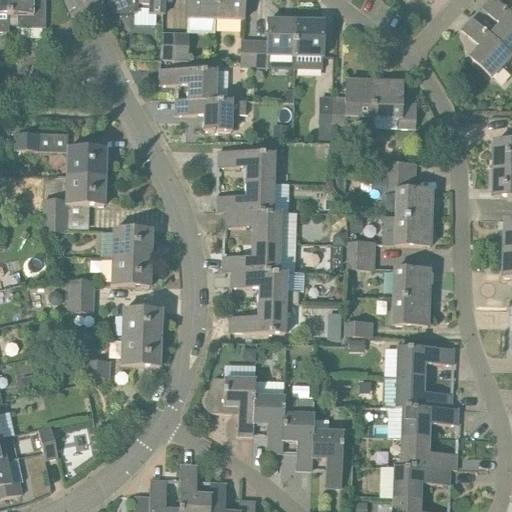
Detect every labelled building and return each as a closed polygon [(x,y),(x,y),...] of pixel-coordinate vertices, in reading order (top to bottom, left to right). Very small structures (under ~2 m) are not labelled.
[(7,0),(8,27),(16,28),(16,30),(45,30),(44,0),(7,0)] [(162,17),(162,0),(133,0),(133,16),(137,16),(138,8),(147,9),(147,16),(162,17)] [(216,23),(216,0),(187,0),(187,22),(216,23)] [(216,0),(216,23),(243,23),(243,0),(216,0)] [(511,13),(497,0),(491,0),(483,10),(501,27),(491,37),(511,56),(511,13)] [(511,58),(511,56),(491,37),(473,20),(462,32),(481,50),(472,61),(493,80),(511,58)] [(295,60),(296,23),(267,22),(266,43),(255,43),(254,71),(265,71),(265,60),(295,60)] [(296,23),(295,60),(322,61),(323,23),(296,23)] [(174,63),(175,35),(160,35),(159,63),(174,63)] [(175,35),(174,63),(187,64),(188,36),(175,35)] [(254,71),(255,43),(240,42),(240,70),(254,71)] [(176,103),(231,104),(231,103),(215,103),(216,73),(160,72),(160,87),(187,88),(187,101),(176,101),(176,103)] [(44,78),(34,78),(34,92),(44,92),(44,78)] [(372,120),(373,85),(347,84),(346,100),(332,99),(331,127),(344,127),(345,119),(372,120)] [(373,85),(372,120),(398,121),(397,132),(414,132),(415,106),(400,106),(401,86),(373,85)] [(331,127),(332,99),(320,99),(318,142),(331,142),(331,127)] [(246,105),(231,104),(176,103),(175,118),(204,119),(203,134),(231,135),(231,117),(245,118),(246,105)] [(272,145),(283,145),(287,145),(287,128),(272,127),(272,145)] [(39,137),(15,136),(14,153),(38,153),(39,137)] [(495,170),(511,170),(511,143),(496,143),(495,170)] [(264,145),(264,156),(276,156),(283,156),(283,145),(272,145),(264,145)] [(65,179),(104,180),(105,151),(66,150),(65,179)] [(244,184),(275,185),(276,156),(217,154),(217,170),(244,171),(244,184)] [(388,179),(415,180),(415,168),(388,167),(388,179)] [(511,200),(511,170),(495,170),(494,200),(511,200)] [(103,209),(104,180),(65,179),(64,203),(42,202),(42,218),(68,219),(68,208),(103,209)] [(414,193),(415,180),(388,179),(387,195),(396,195),(395,219),(431,220),(432,193),(414,193)] [(274,216),(275,185),(244,184),(243,199),(216,198),(215,215),(223,216),(281,217),(281,216),(274,216)] [(335,203),(324,199),(319,210),(330,214),(335,203)] [(280,245),(281,217),(223,216),(223,230),(250,231),(250,244),(280,245)] [(67,235),(68,219),(42,218),(41,234),(67,235)] [(430,250),(431,220),(395,219),(394,249),(430,250)] [(361,221),(347,221),(347,235),(361,235),(361,221)] [(111,260),(150,262),(151,233),(111,231),(111,260)] [(345,246),(345,236),(337,236),(332,239),(332,246),(345,246)] [(279,276),(280,245),(250,244),(250,260),(222,259),(222,275),(230,276),(287,277),(279,276)] [(347,258),(375,259),(375,246),(348,245),(347,258)] [(374,274),(375,259),(347,258),(347,273),(374,274)] [(149,290),(150,262),(111,260),(110,289),(149,290)] [(342,264),(336,264),(332,269),(332,273),(342,273),(342,264)] [(392,300),(428,301),(429,274),(393,273),(392,300)] [(302,277),(287,277),(230,276),(229,290),(257,291),(256,305),(286,306),(298,306),(298,294),(302,294),(302,277)] [(68,299),(93,300),(94,284),(68,283),(68,299)] [(61,300),(61,299),(61,298),(61,297),(60,297),(60,296),(59,295),(58,295),(58,294),(57,294),(56,294),(56,293),(55,293),(54,293),(53,294),(52,294),(51,294),(51,295),(50,295),(50,296),(49,296),(49,297),(49,298),(48,298),(48,299),(48,300),(48,301),(49,302),(49,303),(50,304),(51,305),(52,306),(53,306),(54,306),(55,306),(56,306),(57,306),(58,305),(59,305),(59,304),(60,304),(60,303),(61,303),(61,302),(61,301),(61,300)] [(93,315),(93,300),(68,299),(68,315),(93,315)] [(427,329),(428,301),(392,300),(391,328),(427,329)] [(285,337),(286,306),(256,305),(256,320),(228,319),(228,335),(285,337)] [(120,341),(159,342),(160,312),(121,311),(120,341)] [(372,340),(373,326),(344,325),(344,339),(372,340)] [(339,343),(340,330),(326,329),(326,342),(339,343)] [(159,370),(159,342),(120,341),(120,369),(159,370)] [(363,342),(349,342),(348,353),(363,353),(363,342)] [(395,380),(425,381),(425,367),(452,368),(453,351),(396,350),(395,380)] [(255,352),(244,351),(243,362),(254,363),(255,352)] [(109,381),(110,364),(84,364),(84,380),(109,381)] [(36,377),(21,380),(24,394),(39,391),(36,377)] [(328,380),(318,380),(318,394),(328,394),(328,380)] [(424,396),(425,381),(395,380),(382,380),(381,410),(395,410),(451,412),(451,397),(424,396)] [(253,438),(253,428),(254,398),(254,383),(213,381),(204,407),(209,416),(232,416),(232,409),(238,409),(237,438),(253,438)] [(266,455),(282,456),(283,446),(283,399),(281,399),(254,398),(253,428),(267,428),(266,455)] [(313,400),(283,399),(283,446),(296,446),(296,473),(312,473),(312,463),(313,422),(313,417),(313,400)] [(451,413),(451,412),(395,410),(395,411),(401,412),(400,440),(430,441),(430,427),(457,428),(458,413),(451,413)] [(313,422),(312,463),(326,463),(325,490),(341,490),(343,434),(326,434),(326,423),(313,422)] [(366,427),(358,427),(358,440),(366,440),(366,427)] [(44,463),(57,460),(50,430),(38,432),(44,463)] [(429,456),(430,441),(400,440),(399,471),(449,473),(456,473),(456,457),(429,456)] [(7,464),(0,465),(0,501),(21,497),(19,485),(21,484),(16,462),(7,464)] [(208,511),(209,497),(195,496),(196,469),(181,469),(179,511),(178,511),(208,511)] [(448,488),(449,473),(399,471),(399,472),(393,471),(392,500),(421,501),(422,487),(448,488)] [(178,511),(179,511),(164,511),(166,484),(150,484),(149,500),(135,500),(134,511),(178,511)] [(224,511),(226,487),(209,486),(209,497),(208,511),(224,511)] [(420,511),(421,501),(392,500),(391,511),(420,511)]
